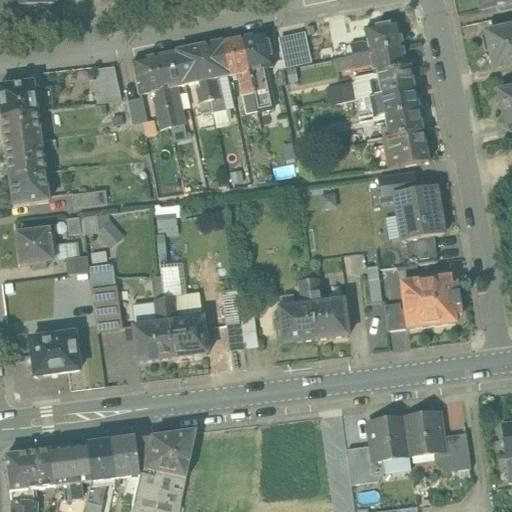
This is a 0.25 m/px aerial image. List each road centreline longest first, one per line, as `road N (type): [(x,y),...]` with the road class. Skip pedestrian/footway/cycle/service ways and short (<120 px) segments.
road 1 (tertiary): [(0,426),(502,364)]
road 2 (residential): [(502,364),(433,0)]
road 3 (residential): [(348,0),(113,50),(0,62)]
